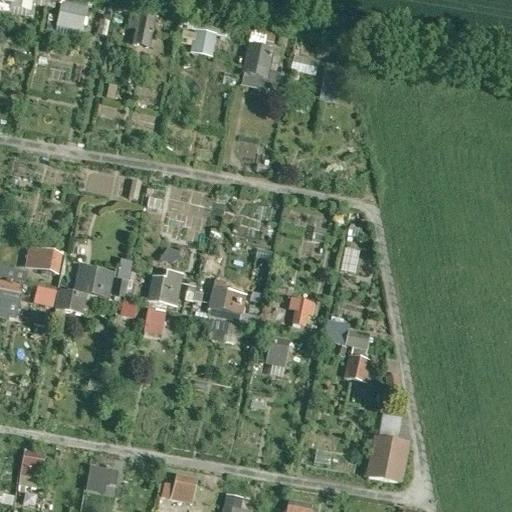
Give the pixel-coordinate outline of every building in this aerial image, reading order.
[(0,0),(0,8),(28,15),(31,0),(0,0)] [(87,0),(62,0),(57,28),(82,33),(89,0),(87,0)] [(140,12),(133,45),(150,48),(156,15),(140,12)] [(192,54),(211,57),(216,31),(197,28),(192,54)] [(249,44),(243,73),(267,78),(273,48),(249,44)] [(293,56),(288,71),(314,78),(318,63),(293,56)] [(320,102),(338,104),(341,70),(322,68),(320,102)] [(27,250),(23,270),(57,276),(60,256),(27,250)] [(126,301),(131,262),(117,260),(111,299),(126,301)] [(114,276),(78,267),(73,290),(109,299),(114,276)] [(25,275),(0,268),(0,279),(23,285),(25,275)] [(152,278),(148,302),(177,307),(181,283),(152,278)] [(20,288),(0,283),(0,314),(13,318),(20,288)] [(213,289),(209,308),(243,316),(247,297),(213,289)] [(55,294),(37,290),(33,306),(52,310),(55,294)] [(60,290),(56,310),(83,316),(87,296),(60,290)] [(296,302),(291,326),(305,328),(310,304),(296,302)] [(149,309),(144,336),(162,339),(167,312),(149,309)] [(212,321),(207,338),(235,345),(239,328),(212,321)] [(331,326),(327,343),(367,351),(370,333),(331,326)] [(265,365),(285,369),(290,341),(270,337),(265,365)] [(350,358),(346,380),(365,384),(370,362),(350,358)] [(385,379),(388,399),(400,397),(397,377),(385,379)] [(381,417),(379,435),(398,436),(400,419),(381,417)] [(408,445),(376,440),(368,479),(400,485),(408,445)] [(45,455),(24,452),(21,478),(41,481),(45,455)] [(117,474),(90,468),(87,483),(114,489),(117,474)] [(197,479),(175,475),(171,501),(192,505),(197,479)] [(243,499),(226,495),(221,511),(246,511),(240,510),(243,499)] [(310,511),(312,505),(290,501),(287,511),(310,511)]
